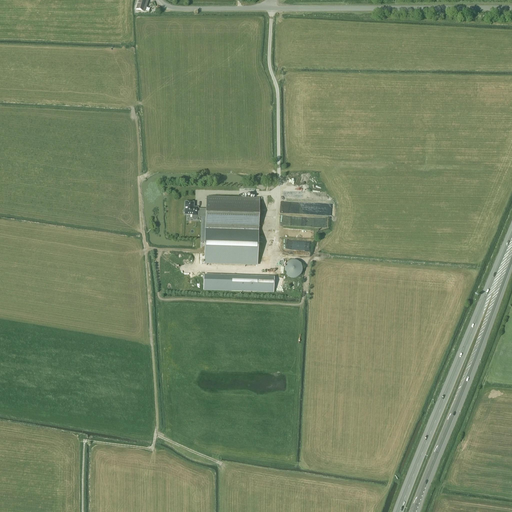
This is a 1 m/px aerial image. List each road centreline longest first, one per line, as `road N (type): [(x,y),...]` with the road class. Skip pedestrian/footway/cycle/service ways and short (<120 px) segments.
road 1 (unclassified): [(511,9),(174,8),(159,0)]
road 2 (trunk): [(511,235),(398,511)]
road 3 (trunk): [(412,511),(511,256)]
